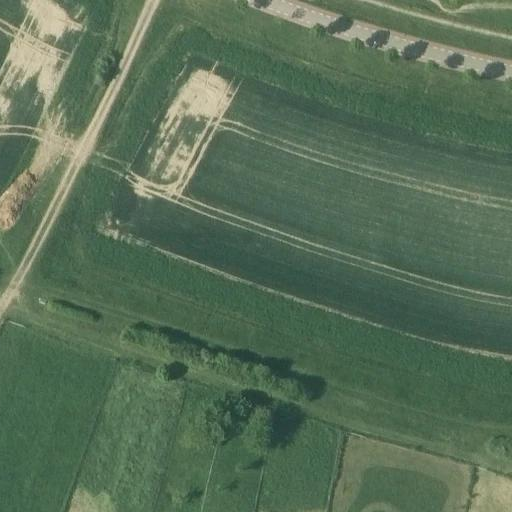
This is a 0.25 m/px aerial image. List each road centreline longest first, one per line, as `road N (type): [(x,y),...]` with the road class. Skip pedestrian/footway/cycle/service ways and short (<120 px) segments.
road 1 (track): [(18,277),(154,0)]
road 2 (unclassified): [(259,0),(511,76)]
road 3 (track): [(359,0),(511,38)]
